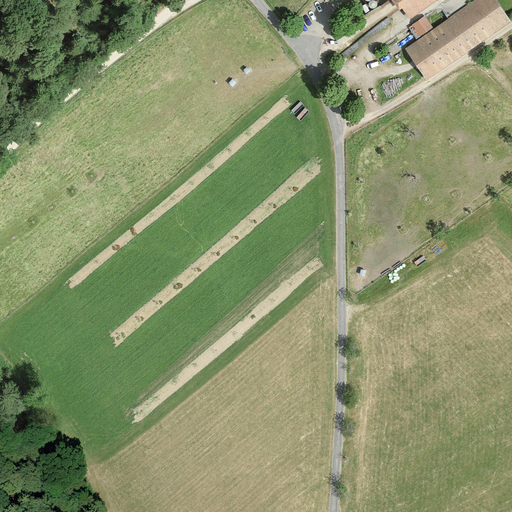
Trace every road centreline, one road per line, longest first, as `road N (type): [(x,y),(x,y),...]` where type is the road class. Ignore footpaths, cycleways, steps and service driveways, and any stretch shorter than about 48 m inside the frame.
road 1 (unclassified): [(258,0),(313,69),(338,143),(341,375),(332,511)]
road 2 (track): [(179,0),(0,160)]
road 3 (track): [(335,125),(381,110),(511,24)]
